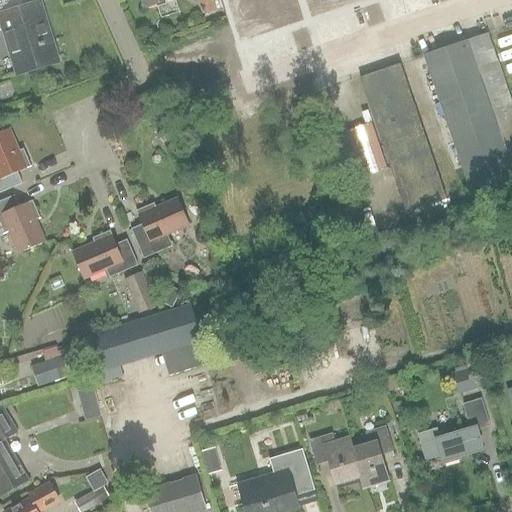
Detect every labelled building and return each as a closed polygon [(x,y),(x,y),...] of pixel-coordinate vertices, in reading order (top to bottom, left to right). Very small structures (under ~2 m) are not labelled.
[(4,0),(0,0),(0,31),(4,30),(18,74),(58,62),(41,4),(9,14),(4,0)] [(214,0),(198,0),(203,15),(218,11),(214,0)] [(488,34),(425,56),(477,207),(511,194),(511,103),(497,59),(488,34)] [(447,199),(401,65),(360,78),(407,213),(447,199)] [(18,172),(32,167),(24,149),(20,151),(10,129),(0,133),(0,193),(23,184),(18,172)] [(15,196),(0,202),(0,236),(10,232),(19,254),(46,243),(37,221),(41,219),(33,201),(20,207),(15,196)] [(168,235),(191,225),(179,198),(157,208),(155,203),(137,211),(143,225),(132,229),(145,259),(174,246),(168,235)] [(111,278),(139,266),(128,240),(117,245),(111,231),(94,239),(95,243),(73,253),(85,279),(107,270),(111,278)] [(48,282),(52,291),(64,286),(60,276),(48,282)] [(126,283),(139,315),(156,308),(142,276),(126,283)] [(173,308),(180,293),(165,286),(158,301),(173,308)] [(203,341),(192,305),(96,334),(107,370),(120,366),(203,341)] [(88,370),(78,344),(57,351),(59,357),(33,366),(40,387),(88,370)] [(123,375),(120,366),(107,370),(110,379),(123,375)] [(479,390),(473,369),(454,375),(461,396),(479,390)] [(90,419),(105,416),(100,386),(85,389),(90,419)] [(461,460),(459,456),(483,449),(477,430),(490,426),(482,399),(464,405),(471,430),(440,440),(437,430),(419,435),(427,460),(442,456),(444,465),(461,460)] [(28,480),(3,440),(16,432),(2,409),(0,410),(0,494),(1,496),(28,480)] [(296,423),(307,420),(305,410),(294,413),(296,423)] [(382,456),(394,452),(386,428),(367,434),(370,445),(354,450),(353,450),(361,477),(360,477),(364,488),(390,481),(382,456)] [(353,450),(354,450),(351,438),(335,443),(333,435),(311,441),(318,465),(330,462),(336,484),(360,477),(361,477),(353,450)] [(222,471),(215,448),(203,451),(210,474),(222,471)] [(275,474),(239,484),(247,511),(283,511),(299,507),(296,496),(315,490),(311,475),(303,450),(270,459),(275,474)] [(145,491),(151,511),(200,511),(207,510),(196,475),(145,491)] [(38,511),(37,508),(57,497),(51,487),(17,505),(18,507),(9,511),(38,511)] [(80,511),(84,511),(106,500),(100,489),(75,502),(80,511)]
